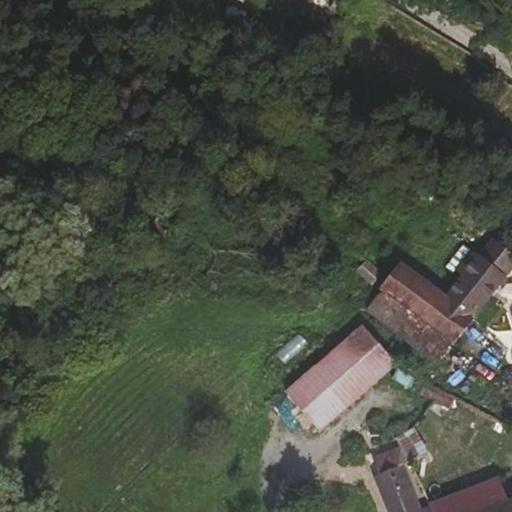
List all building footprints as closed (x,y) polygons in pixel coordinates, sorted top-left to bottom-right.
[(470,315),(504,273),(475,250),(469,256),(466,254),(456,265),(465,273),(446,296),(470,315)] [(379,271),(365,258),(357,267),(371,280),(379,271)] [(446,296),(401,260),(383,284),(452,338),(470,315),(446,296)] [(452,338),(383,284),(366,307),(434,361),(452,338)] [(319,426),(395,361),(362,323),(287,387),(319,426)] [(438,385),(405,367),(399,380),(430,396),(438,385)] [(449,405),(455,393),(438,385),(430,396),(449,405)] [(511,425),(506,422),(503,429),(511,434),(511,425)] [(434,511),(431,502),(418,507),(398,461),(375,477),(389,511),(434,511)] [(474,511),(490,506),(504,501),(494,477),(431,502),(434,511),(474,511)] [(511,511),(511,497),(504,501),(490,506),(491,511),(511,511)]
